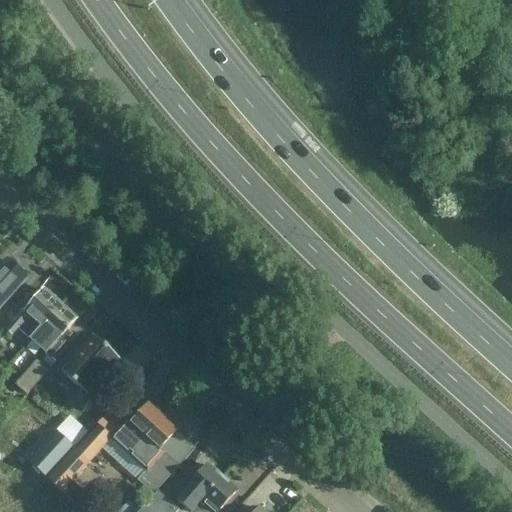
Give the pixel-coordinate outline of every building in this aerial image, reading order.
[(0,309),(27,280),(7,262),(0,270),(0,269),(0,309)] [(28,302),(3,330),(13,339),(20,332),(29,340),(60,305),(43,291),(31,304),(28,302)] [(60,305),(29,340),(30,340),(29,341),(49,359),(68,337),(65,334),(77,320),(60,305)] [(88,396),(120,361),(94,337),(62,373),(88,396)] [(27,395),(34,387),(47,371),(37,363),(17,387),(27,395)] [(129,457),(163,418),(149,406),(135,421),(131,417),(116,434),(110,440),(129,457)] [(168,450),(164,447),(178,431),(163,418),(129,457),(136,464),(148,474),(142,480),(156,492),(161,486),(176,471),(179,467),(165,454),(168,450)] [(73,450),(46,480),(61,494),(109,440),(98,429),(76,453),(73,450)] [(46,480),(73,450),(55,434),(28,464),(46,480)] [(208,466),(179,499),(185,505),(179,511),(178,511),(157,493),(150,501),(140,511),(192,511),(222,479),(208,466)] [(218,511),(236,492),(222,479),(192,511),(218,511)] [(82,505),(92,493),(83,484),(72,496),(82,505)] [(136,511),(140,511),(150,501),(135,488),(112,511),(126,511),(131,507),(136,511)]
